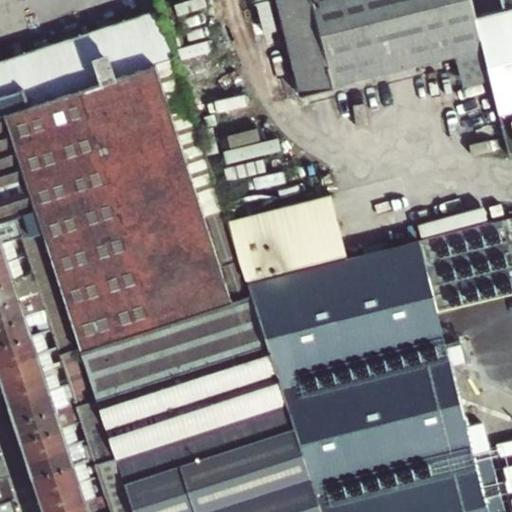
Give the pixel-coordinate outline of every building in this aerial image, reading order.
[(487,78),(470,17),(465,0),(267,0),(297,101),(330,92),(329,89),(451,56),(460,85),(487,78)] [(511,6),(470,17),(487,78),(498,116),(511,111),(511,6)] [(0,218),(14,214),(19,236),(26,255),(32,272),(38,291),(41,300),(44,310),(50,328),(53,337),(56,346),(62,364),(68,383),(75,402),(77,410),(269,347),(250,289),(231,231),(163,13),(0,63),(0,218)] [(333,198),(231,231),(250,289),(348,262),(333,198)] [(0,241),(9,239),(19,236),(14,214),(0,218),(0,241)] [(0,241),(0,262),(15,258),(9,239),(0,241)] [(250,289),(269,347),(299,441),(321,511),(495,511),(479,453),(492,449),(484,422),(471,426),(419,242),(348,262),(250,289)] [(0,262),(0,282),(21,276),(15,258),(0,262)] [(21,276),(0,282),(0,303),(38,291),(32,272),(21,276)] [(0,323),(23,316),(20,307),(32,303),(41,300),(38,291),(0,303),(0,323)] [(41,300),(32,303),(35,312),(44,310),(41,300)] [(35,312),(23,316),(0,323),(0,344),(29,335),(26,325),(40,321),(44,330),(50,328),(44,310),(35,312)] [(44,330),(29,335),(0,344),(0,364),(35,353),(32,343),(53,337),(50,328),(44,330)] [(62,364),(56,346),(42,351),(44,358),(48,369),(62,364)] [(321,511),(299,441),(269,347),(77,410),(80,420),(87,438),(93,457),(99,475),(104,493),(110,511),(321,511)] [(44,358),(42,351),(35,353),(38,360),(44,358)] [(0,381),(1,385),(42,371),(38,360),(35,353),(0,364),(0,381)] [(7,403),(68,383),(62,364),(48,369),(42,371),(1,385),(7,403)] [(13,422),(75,402),(68,383),(7,403),(13,422)] [(77,410),(75,402),(13,422),(19,439),(80,420),(77,410)] [(25,458),(87,438),(80,420),(19,439),(25,458)] [(31,477),(93,457),(87,438),(25,458),(31,477)] [(37,495),(99,475),(93,457),(31,477),(37,495)] [(42,511),(47,511),(104,493),(99,475),(37,495),(42,511)] [(0,503),(2,503),(11,500),(8,490),(5,480),(0,481),(0,503)] [(110,511),(104,493),(47,511),(110,511)] [(2,503),(0,503),(0,511),(15,511),(11,500),(2,503)]
